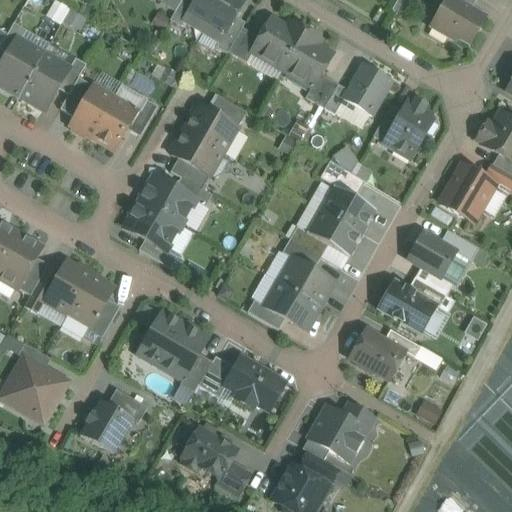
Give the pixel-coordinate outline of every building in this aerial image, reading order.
[(162,0),(160,5),(174,14),(182,0),(162,0)] [(182,0),(174,14),(170,22),(181,29),(184,24),(183,23),(196,0),(182,0)] [(196,0),(183,23),(184,24),(201,34),(221,0),(196,0)] [(221,0),(201,34),(218,44),(219,45),(234,19),(245,0),(221,0)] [(471,11),(452,0),(447,0),(433,25),(448,33),(449,39),(454,42),(460,40),(469,45),(485,18),(471,11)] [(476,0),(452,0),(471,11),(477,0),(476,0)] [(234,19),(219,45),(218,44),(215,49),(226,56),(227,54),(242,30),(245,25),(234,19)] [(294,34),(271,20),(259,40),(251,54),(252,55),(281,72),(304,33),(297,29),(294,34)] [(259,40),(242,30),(227,54),(246,65),(252,55),(251,54),(259,40)] [(312,37),(304,33),(281,72),(311,90),(312,90),(320,76),(332,56),(309,42),(312,37)] [(18,42),(0,72),(0,87),(19,99),(43,57),(18,42)] [(43,57),(19,99),(45,113),(58,91),(69,72),(68,71),(43,57)] [(68,71),(69,72),(58,91),(68,97),(78,80),(86,67),(75,61),(68,71)] [(391,84),(363,68),(348,93),(343,102),(371,118),(391,84)] [(338,87),(320,76),(312,90),(311,90),(305,100),(324,111),(338,87)] [(68,97),(60,111),(75,120),(93,89),(78,80),(68,97)] [(338,87),(324,111),(334,117),(343,102),(348,93),(338,87)] [(75,120),(70,128),(91,140),(114,101),(113,100),(113,101),(93,89),(75,120)] [(246,115),(215,96),(206,112),(237,130),(246,115)] [(114,101),(91,140),(114,153),(126,131),(136,114),(135,113),(114,101)] [(415,102),(413,106),(408,103),(401,114),(383,145),(382,146),(410,162),(433,123),(431,117),(424,112),(426,109),(415,102)] [(141,113),(137,111),(135,113),(136,114),(126,131),(139,139),(157,109),(147,103),(141,113)] [(206,112),(198,108),(194,109),(190,115),(191,119),(183,133),(222,156),(237,130),(206,112)] [(391,108),(373,139),(383,145),(401,114),(391,108)] [(511,123),(500,116),(492,128),(487,125),(477,142),(483,145),(482,147),(498,156),(511,164),(511,123)] [(222,156),(183,133),(176,145),(172,146),(169,152),(170,156),(178,161),(209,179),(222,156)] [(511,164),(498,156),(492,167),(511,178),(511,164)] [(209,179),(178,161),(170,174),(180,180),(201,192),(209,179)] [(364,185),(333,166),(325,179),(336,185),(334,189),(354,201),(364,185)] [(511,178),(492,167),(486,178),(511,192),(511,178)] [(494,187),(462,168),(440,206),(472,225),(494,187)] [(174,190),(154,178),(139,204),(180,228),(195,203),(195,202),(174,190)] [(201,192),(180,180),(174,190),(195,202),(195,203),(205,209),(212,198),(201,192)] [(354,201),(334,189),(320,212),(362,236),(375,213),(354,201)] [(180,228),(139,204),(124,230),(144,242),(165,254),(166,253),(180,228)] [(362,236),(320,212),(307,236),(306,237),(327,249),(348,260),(362,236)] [(0,267),(18,236),(0,226),(0,267)] [(327,249),(306,237),(307,236),(296,230),(289,243),(320,261),(327,249)] [(478,251),(447,233),(440,245),(456,255),(470,264),(478,251)] [(440,245),(422,235),(407,262),(440,281),(456,255),(440,245)] [(42,250),(18,236),(0,267),(0,281),(18,292),(36,261),(42,250)] [(165,254),(144,242),(138,253),(169,271),(176,259),(166,253),(165,254)] [(320,261),(289,243),(282,256),(291,261),(292,261),(313,273),(320,261)] [(36,261),(18,292),(30,299),(48,268),(36,261)] [(313,273),(292,261),(291,261),(278,285),(320,309),(334,285),(313,273)] [(89,278),(67,265),(61,275),(45,304),(67,317),(89,278)] [(30,299),(24,309),(37,317),(45,304),(61,275),(48,268),(30,299)] [(89,278),(67,317),(88,329),(90,330),(106,301),(112,291),(89,278)] [(446,299),(414,281),(408,292),(436,308),(435,309),(439,311),(446,299)] [(408,292),(394,284),(378,312),(420,335),(435,309),(436,308),(408,292)] [(320,309),(278,285),(264,308),(264,309),(285,321),(306,333),(320,309)] [(106,301),(90,330),(88,329),(87,332),(102,340),(119,309),(106,301)] [(285,321),(264,309),(264,308),(254,303),(247,315),(278,333),(285,321)] [(207,341),(162,315),(138,356),(182,382),(183,382),(198,357),(207,341)] [(421,350),(389,332),(383,342),(404,354),(404,355),(414,361),(421,350)] [(366,333),(349,361),(388,383),(404,355),(404,354),(383,342),(366,333)] [(50,361),(24,346),(18,358),(23,361),(23,360),(44,372),(50,361)] [(198,357),(183,382),(182,382),(179,387),(194,396),(198,389),(212,364),(198,357)] [(212,364),(198,389),(218,401),(225,389),(224,388),(234,370),(215,359),(212,364)] [(44,372),(23,360),(23,361),(12,379),(14,388),(5,404),(43,426),(67,385),(44,372)] [(285,385),(240,360),(234,370),(224,388),(225,389),(237,396),(234,401),(253,411),(255,406),(268,414),(285,385)] [(147,410),(115,392),(107,407),(133,423),(132,424),(137,427),(147,410)] [(107,407),(100,404),(93,416),(91,415),(85,425),(87,426),(80,438),(113,457),(132,424),(133,423),(107,407)] [(372,422),(348,408),(342,419),(361,430),(360,431),(365,434),(372,422)] [(342,419),(326,410),(308,441),(329,453),(348,464),(365,434),(360,431),(361,430),(342,419)] [(237,453),(198,431),(181,460),(184,461),(181,467),(196,475),(199,470),(219,482),(220,482),(230,465),(237,453)] [(329,453),(308,441),(302,451),(307,455),(323,463),(329,453)] [(323,463),(307,455),(300,468),(299,472),(322,486),(324,482),(331,486),(338,472),(323,463)] [(250,477),(230,465),(220,482),(219,482),(216,487),(237,499),(250,477)] [(299,472),(292,468),(285,481),(284,480),(278,490),(279,491),(272,503),(283,510),(283,511),(314,511),(320,501),(315,498),(322,486),(299,472)]
